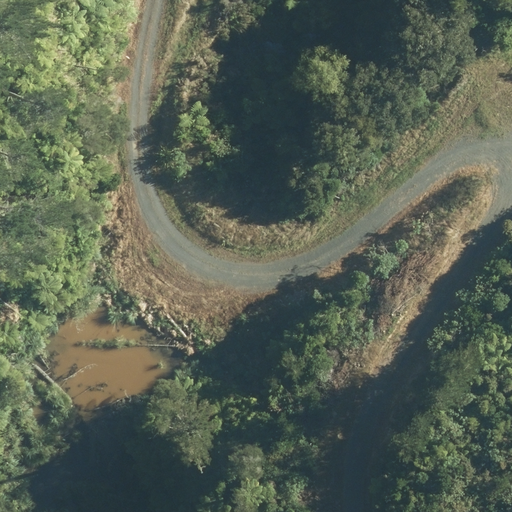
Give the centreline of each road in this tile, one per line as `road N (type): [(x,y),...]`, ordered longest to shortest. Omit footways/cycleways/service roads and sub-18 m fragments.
road 1 (track): [(182,0),(174,50),(189,146),(223,200),(272,226),(311,226),(511,142)]
road 2 (track): [(511,163),(339,511)]
